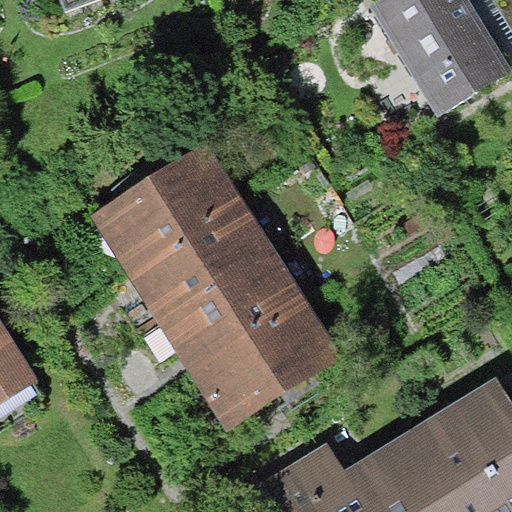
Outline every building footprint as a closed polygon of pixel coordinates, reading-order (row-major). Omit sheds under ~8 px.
[(29,0),(31,3),(39,0),(58,0),(63,13),(100,0),(29,0)] [(511,74),(468,0),(392,0),(373,12),(437,121),(511,77),(511,74)] [(209,145),(90,214),(122,268),(241,199),(209,145)] [(241,199),(122,268),(155,321),(274,253),(241,199)] [(274,253),(155,321),(187,374),(307,307),(274,253)] [(307,307),(187,374),(220,427),(340,361),(307,307)] [(0,327),(0,413),(38,391),(0,327)] [(434,340),(388,366),(402,391),(448,366),(434,340)] [(379,447),(414,511),(511,511),(511,402),(497,376),(379,447)] [(414,511),(379,447),(343,469),(328,443),(248,490),(260,511),(414,511)]
